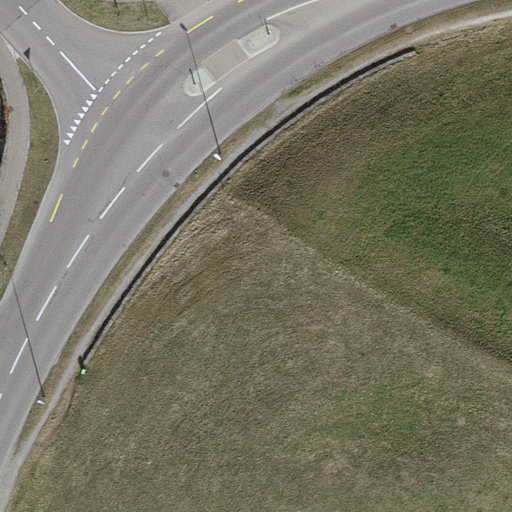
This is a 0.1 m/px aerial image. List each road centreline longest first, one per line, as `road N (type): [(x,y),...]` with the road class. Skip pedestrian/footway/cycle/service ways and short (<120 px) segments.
road 1 (tertiary): [(0,399),(49,301),(148,143)]
road 2 (tertiary): [(148,143),(230,60),(349,0)]
road 3 (residential): [(148,143),(14,0)]
